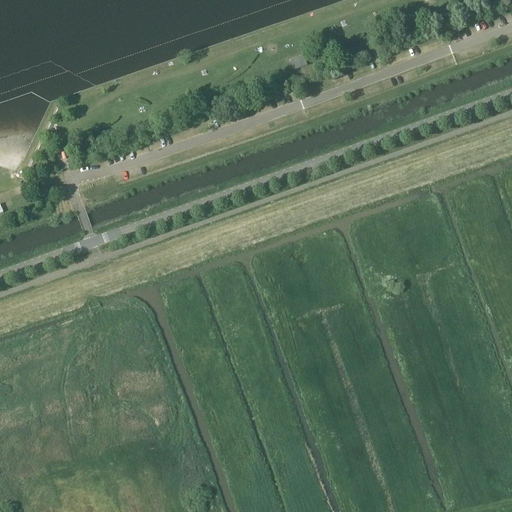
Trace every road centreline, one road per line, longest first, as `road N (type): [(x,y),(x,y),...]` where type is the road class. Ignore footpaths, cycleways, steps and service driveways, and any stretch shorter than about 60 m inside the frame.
road 1 (tertiary): [(511,93),(0,275)]
road 2 (track): [(401,0),(147,89),(139,117)]
